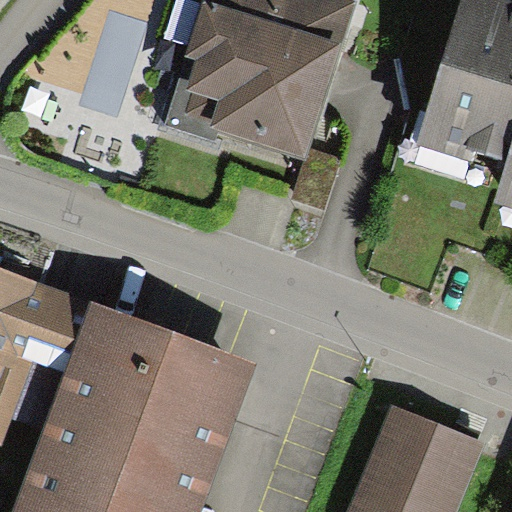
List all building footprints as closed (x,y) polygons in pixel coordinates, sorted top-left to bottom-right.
[(358,7),(335,0),(203,0),(162,131),(219,149),(221,142),(306,169),(358,7)] [(511,14),(467,1),(418,160),(468,175),(471,167),(507,178),(495,216),(511,221),(511,14)] [(89,316),(91,311),(0,277),(0,450),(2,451),(33,369),(65,381),(89,316)] [(207,511),(257,378),(89,316),(65,381),(16,511),(207,511)] [(460,511),(485,450),(390,413),(350,511),(460,511)]
